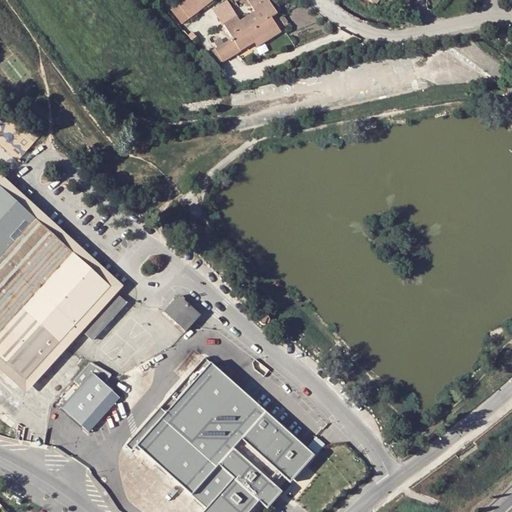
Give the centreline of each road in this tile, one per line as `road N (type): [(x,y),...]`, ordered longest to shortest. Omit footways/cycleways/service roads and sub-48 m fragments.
road 1 (residential): [(511,16),(393,37),(364,31),(311,0)]
road 2 (unclassified): [(511,387),(355,511)]
